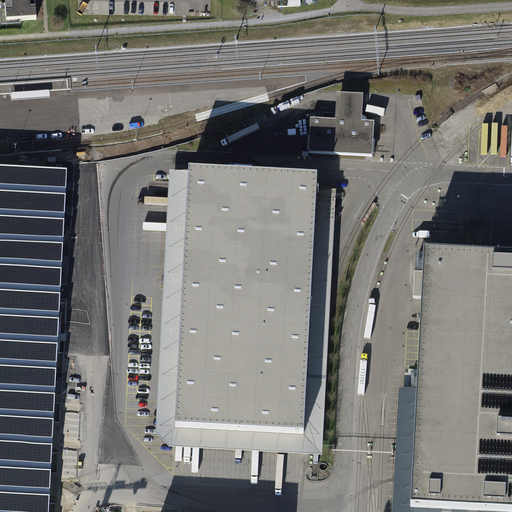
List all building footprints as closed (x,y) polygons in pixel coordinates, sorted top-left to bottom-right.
[(7,0),(9,24),(38,22),(36,0),(7,0)] [(337,94),(336,115),(362,116),(364,96),(337,94)] [(323,120),(311,120),(309,153),(373,157),(375,123),(362,122),(362,116),(336,115),(323,114),(323,120)] [(48,511),(67,171),(0,167),(0,511),(48,511)] [(189,173),(175,429),(304,436),(318,180),(189,173)] [(511,259),(511,245),(493,245),(492,258),(511,259)] [(418,372),(411,508),(489,511),(511,511),(511,259),(492,258),(491,258),(487,341),(485,376),(448,374),(418,372)] [(448,374),(485,376),(487,341),(450,339),(448,374)] [(489,511),(411,508),(418,372),(405,371),(397,511),(489,511)]
